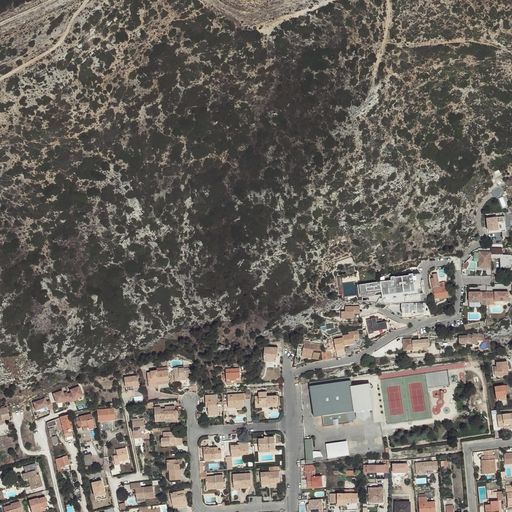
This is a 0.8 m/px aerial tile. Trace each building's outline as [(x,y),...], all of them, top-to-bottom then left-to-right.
[(503,207),(510,204),(506,195),(499,197),(503,207)] [(498,230),(497,222),(503,221),(502,216),(487,218),(488,231),(498,230)] [(506,229),(505,221),(503,221),(497,222),(498,230),(499,230),(506,229)] [(511,259),(511,255),(504,255),(503,255),(503,254),(501,254),(501,248),(491,248),(491,261),(495,261),(495,259),(500,259),(500,268),(510,268),(510,261),(509,261),(509,260),(511,259)] [(490,268),(491,252),(479,252),(478,267),(490,268)] [(423,290),(420,274),(413,275),(413,274),(409,274),(409,275),(395,278),(395,277),(393,277),(392,277),(391,278),(391,279),(392,283),(388,284),(389,285),(381,286),(381,282),(360,285),(361,295),(382,292),(383,299),(416,295),(415,291),(423,290)] [(448,296),(447,290),(449,290),(448,283),(447,283),(447,282),(446,282),(446,281),(442,283),(443,287),(438,287),(437,284),(432,285),(435,299),(448,296)] [(487,304),(486,292),(469,292),(469,302),(482,302),(482,305),(487,304)] [(509,300),(508,292),(486,292),(487,304),(491,304),(491,299),(495,299),(495,301),(509,300)] [(401,304),(402,314),(412,313),(425,313),(425,312),(430,312),(428,303),(401,304)] [(360,306),(345,306),(345,312),(341,312),(341,318),(354,318),(354,313),(354,312),(360,312),(360,306)] [(388,329),(387,326),(386,321),(383,322),(382,319),(379,320),(378,320),(377,317),(366,320),(368,328),(369,334),(374,333),(374,332),(388,329)] [(371,337),(375,336),(376,335),(379,334),(381,333),(384,332),(385,331),(389,328),(389,326),(387,326),(388,329),(374,332),(374,333),(369,334),(368,328),(367,328),(367,331),(369,338),(371,337)] [(343,335),(343,338),(345,346),(356,343),(355,340),(360,338),(358,330),(353,331),(354,333),(343,335)] [(477,345),(478,334),(473,334),(473,335),(468,334),(468,335),(459,336),(459,344),(467,344),(472,344),(477,345)] [(346,352),(345,346),(343,338),(334,339),(337,357),(342,356),(346,356),(347,355),(346,352)] [(412,339),(403,340),(404,344),(405,344),(405,346),(404,346),(404,350),(413,349),(413,347),(429,346),(429,339),(412,340),(412,339)] [(320,352),(321,346),(305,342),(304,348),(303,348),(302,357),(304,357),(313,359),(314,351),(317,352),(317,351),(320,352)] [(358,344),(358,343),(356,343),(345,346),(346,352),(353,350),(353,349),(359,348),(358,344)] [(278,348),(265,347),(264,361),(276,362),(276,357),(276,354),(278,354),(278,348)] [(300,365),(301,363),(302,358),(300,357),(299,358),(298,362),(295,361),(293,368),(300,365)] [(508,374),(507,361),(497,362),(497,366),(498,375),(508,374)] [(193,365),(173,368),(175,378),(185,377),(185,379),(194,378),(193,365)] [(226,369),(227,383),(232,383),(233,384),(234,384),(235,383),(241,382),(240,368),(226,369)] [(157,382),(169,380),(168,370),(157,372),(157,370),(151,371),(152,372),(148,373),(150,387),(157,386),(157,385),(157,382)] [(138,376),(125,378),(126,390),(140,388),(138,376)] [(370,402),(368,389),(366,389),(365,385),(352,387),(352,386),(351,377),(309,383),(314,417),(322,416),(324,427),(334,425),(339,424),(349,423),(349,422),(348,418),(351,418),(351,419),(352,419),(353,419),(354,419),(354,418),(355,418),(354,417),(357,417),(357,418),(364,421),(371,416),(370,410),(368,409),(369,408),(369,407),(369,406),(368,406),(368,405),(370,402)] [(374,410),(370,383),(352,386),(352,387),(365,385),(366,389),(368,389),(370,402),(368,405),(368,406),(369,406),(369,407),(369,408),(368,409),(370,410),(374,410)] [(505,388),(505,385),(495,387),(496,397),(500,397),(500,399),(506,398),(505,388)] [(72,393),(68,394),(71,401),(71,402),(75,401),(74,399),(83,396),(80,387),(71,390),(72,393)] [(54,394),(57,404),(66,400),(67,402),(71,401),(68,394),(68,392),(64,394),(63,391),(54,394)] [(267,407),(278,406),(277,396),(267,397),(267,392),(259,393),(259,396),(255,396),(255,405),(267,404),(267,407)] [(228,395),(228,405),(244,404),(243,399),(245,399),(251,399),(250,393),(228,395)] [(209,415),(219,414),(218,404),(217,404),(217,395),(205,396),(206,407),(208,407),(209,415)] [(49,410),(53,409),(51,401),(47,402),(46,399),(34,403),(37,411),(48,406),(49,410)] [(155,407),(156,422),(165,421),(165,420),(165,417),(172,417),(172,419),(177,419),(177,410),(175,410),(175,406),(165,406),(165,408),(161,409),(161,407),(155,407)] [(0,419),(9,418),(7,407),(0,408),(0,419)] [(97,410),(98,421),(99,421),(100,431),(112,430),(111,420),(114,419),(113,409),(97,410)] [(511,413),(497,415),(496,410),(491,411),(494,430),(496,430),(499,430),(498,428),(498,427),(504,427),(504,429),(511,428),(511,413)] [(91,414),(76,418),(78,427),(88,425),(89,428),(94,427),(91,414)] [(69,415),(60,417),(63,430),(64,434),(70,432),(72,432),(73,431),(69,415)] [(58,431),(63,430),(60,417),(47,423),(48,427),(57,425),(58,431)] [(142,439),(150,438),(149,434),(142,435),(142,433),(146,432),(143,417),(132,419),(134,431),(133,431),(136,446),(143,445),(142,439)] [(181,435),(176,435),(176,432),(163,433),(164,438),(161,438),(162,445),(170,444),(170,443),(176,442),(177,444),(182,444),(181,435)] [(259,439),(259,449),(259,452),(270,452),(270,450),(275,449),(274,437),(267,437),(267,439),(265,440),(264,439),(259,439)] [(313,460),(312,439),(305,440),(307,463),(313,463),(313,460)] [(249,454),(249,443),(241,443),(241,445),(238,445),(231,445),(232,457),(240,456),(240,455),(249,454)] [(349,454),(348,446),(327,449),(328,457),(349,454)] [(212,459),(222,458),(221,450),(218,450),(218,447),(212,448),(212,449),(210,450),(209,448),(209,447),(204,447),(204,458),(209,458),(209,459),(212,459)] [(113,456),(115,465),(119,464),(118,461),(128,459),(126,448),(116,450),(117,455),(113,456)] [(496,473),(495,459),(493,459),(493,455),(492,450),(484,451),(485,456),(484,456),(485,460),(481,460),(482,467),(482,474),(496,473)] [(85,465),(92,464),(90,454),(83,456),(85,465)] [(66,465),(63,457),(55,459),(58,470),(62,469),(61,467),(66,465)] [(170,480),(182,480),(181,469),(180,469),(180,464),(182,464),(182,459),(167,460),(168,470),(169,470),(170,480)] [(426,475),(425,471),(438,470),(438,460),(422,461),(421,459),(413,460),(414,475),(426,475)] [(36,463),(24,467),(26,473),(23,474),(24,479),(28,478),(29,478),(30,480),(29,481),(30,486),(36,484),(37,488),(42,486),(39,474),(36,475),(35,470),(37,469),(36,463)] [(315,473),(314,465),(304,465),(305,472),(307,472),(307,477),(308,487),(322,486),(322,476),(315,476),(314,476),(314,473),(315,473)] [(261,473),(261,482),(270,482),(270,483),(279,482),(278,476),(279,475),(279,471),(270,472),(261,473)] [(233,474),(234,485),(242,484),(242,487),(247,486),(251,486),(251,473),(233,474)] [(207,477),(206,477),(206,478),(206,486),(216,486),(216,487),(220,487),(220,489),(224,489),(224,484),(224,482),(223,475),(216,476),(207,477)] [(103,480),(91,483),(94,496),(106,493),(103,480)] [(140,482),(131,483),(131,489),(136,489),(137,498),(145,497),(145,499),(154,498),(152,486),(141,487),(140,482)] [(383,503),(383,487),(380,486),(380,488),(369,488),(369,493),(369,503),(383,503)] [(185,494),(185,490),(171,493),(173,505),(181,504),(181,505),(186,504),(184,494),(185,494)] [(348,503),(349,503),(358,503),(358,494),(351,495),(351,493),(330,494),(330,503),(337,503),(346,503),(348,503)] [(369,503),(369,493),(367,493),(366,505),(368,505),(385,505),(385,502),(383,503),(369,503)] [(38,498),(29,500),(32,511),(41,509),(40,507),(44,506),(48,505),(45,496),(38,499),(38,498)] [(436,511),(435,501),(428,502),(427,497),(419,497),(418,497),(419,511),(436,511)] [(3,507),(4,511),(22,511),(20,501),(11,504),(11,505),(3,507)] [(499,511),(498,501),(488,501),(488,504),(485,505),(486,511),(499,511)] [(410,511),(410,502),(396,502),(395,511),(410,511)]
